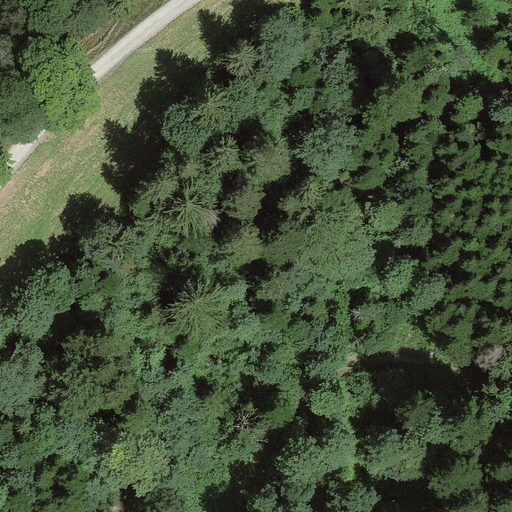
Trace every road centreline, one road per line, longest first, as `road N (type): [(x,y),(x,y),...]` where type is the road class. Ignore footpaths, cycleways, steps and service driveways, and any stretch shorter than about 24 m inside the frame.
road 1 (track): [(241,511),(251,465),(305,389),(390,356),(511,369)]
road 2 (track): [(186,0),(108,59),(0,177)]
